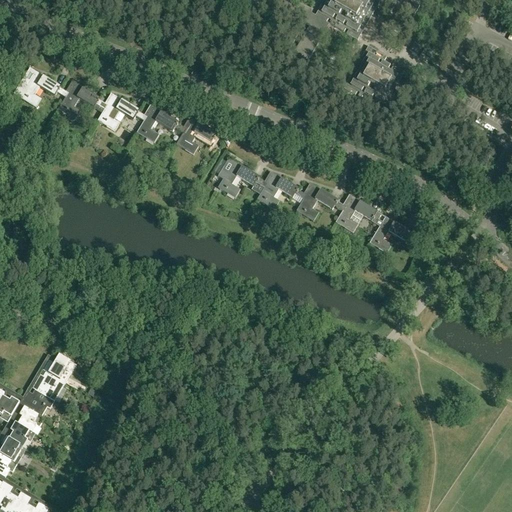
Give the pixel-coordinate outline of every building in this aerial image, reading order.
[(265,0),(273,4),(271,6),(298,22),(305,10),(287,0),(265,0)] [(346,35),(357,42),(381,0),(324,0),(315,17),(326,24),(328,20),(331,22),(329,25),(343,34),(345,30),(348,32),(346,35)] [(387,0),(388,0),(386,3),(413,18),(419,7),(407,0),(387,0)] [(309,28),(291,60),(302,66),(320,34),(309,28)] [(368,48),(344,90),(355,97),(357,93),(360,95),(358,98),(373,107),(375,103),(377,105),(375,108),(386,115),(411,72),(392,62),(390,65),(387,64),(384,62),(386,58),(368,48)] [(57,94),(61,96),(63,92),(60,89),(61,88),(30,70),(14,96),(37,109),(42,101),(35,97),(40,89),(55,98),(57,94)] [(66,93),(63,92),(61,96),(66,99),(59,111),(68,116),(68,118),(69,120),(71,122),(74,122),(76,121),(81,113),(74,109),(79,100),(94,109),(97,105),(100,107),(103,103),(99,101),(100,100),(72,83),(66,93)] [(139,113),(139,112),(112,95),(105,105),(103,103),(100,107),(105,111),(98,122),(115,133),(120,124),(115,121),(120,113),(134,121),(136,117),(140,119),(142,115),(139,113)] [(145,117),(142,115),(140,119),(145,122),(137,134),(155,145),(160,136),(151,131),(156,123),(173,133),(175,129),(179,131),(181,127),(178,125),(179,124),(151,107),(145,117)] [(184,129),(181,127),(179,131),(184,134),(177,146),(194,157),(199,148),(190,143),(195,135),(212,145),(214,142),(215,142),(216,141),(215,140),(218,136),(190,119),(184,129)] [(259,186),(262,182),(259,180),(259,179),(229,160),(218,178),(223,181),(218,189),(235,200),(240,191),(232,186),(237,178),(253,188),(256,184),(259,186)] [(295,196),(299,198),(301,194),(298,191),(299,190),(271,173),(265,183),(262,182),(259,186),(265,189),(257,201),(275,211),(280,203),(274,199),(279,191),(293,200),(295,196)] [(304,195),(301,194),(299,198),(304,201),(297,212),(314,222),(319,214),(313,210),(318,202),(333,211),(335,207),(339,209),(341,205),(337,203),(338,202),(310,185),(304,195)] [(355,213),(376,225),(379,221),(374,218),(377,213),(350,197),(343,207),(341,205),(339,209),(344,212),(336,224),(353,234),(359,226),(350,221),(355,213)] [(411,234),(386,219),(380,228),(376,225),(380,228),(370,244),(387,255),(392,246),(384,241),(389,233),(406,243),(408,240),(409,240),(409,239),(411,234)] [(54,365),(48,361),(42,372),(44,374),(47,375),(59,382),(65,372),(70,375),(75,367),(58,357),(54,365)] [(44,374),(40,381),(37,379),(31,390),(36,393),(37,393),(48,400),(54,403),(64,385),(59,382),(47,375),(44,374)] [(96,393),(91,390),(88,395),(93,398),(96,393)] [(0,417),(0,420),(7,424),(17,407),(17,408),(20,404),(11,399),(12,397),(4,392),(3,394),(1,398),(0,400),(0,415),(1,416),(0,417)] [(43,408),(46,409),(49,411),(54,403),(48,400),(37,393),(36,393),(32,400),(27,397),(20,408),(26,411),(37,418),(43,408)] [(26,411),(22,418),(16,415),(11,423),(17,427),(28,433),(33,426),(38,429),(43,421),(37,418),(26,411)] [(34,436),(28,433),(17,427),(13,434),(7,430),(2,438),(8,442),(8,441),(19,448),(25,451),(34,436)] [(0,457),(10,463),(15,456),(20,459),(25,451),(19,448),(8,441),(8,442),(4,449),(0,446),(0,457)] [(16,466),(10,463),(0,457),(0,477),(1,479),(2,478),(5,480),(9,473),(11,474),(16,466)] [(3,483),(2,485),(0,487),(0,504),(3,506),(0,510),(0,511),(10,511),(11,511),(17,500),(10,496),(14,490),(3,483)] [(34,511),(35,510),(28,506),(32,501),(21,494),(17,500),(11,511),(12,511),(34,511)]
